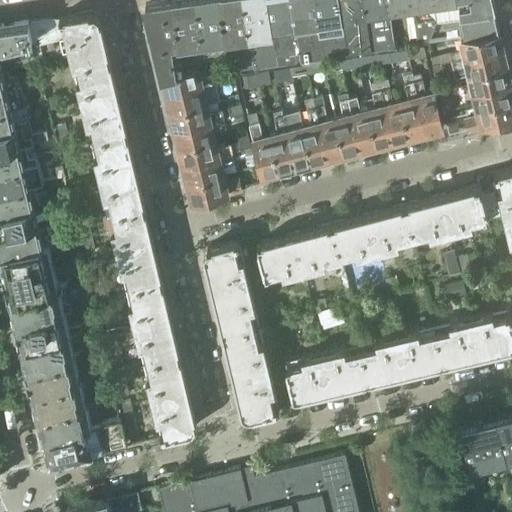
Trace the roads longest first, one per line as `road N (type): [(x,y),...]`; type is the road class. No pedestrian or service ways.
road 1 (residential): [(173,231),(511,143)]
road 2 (residential): [(511,374),(219,447)]
road 3 (residential): [(117,0),(173,231)]
road 4 (residential): [(173,231),(219,447)]
road 5 (residential): [(219,447),(28,496)]
